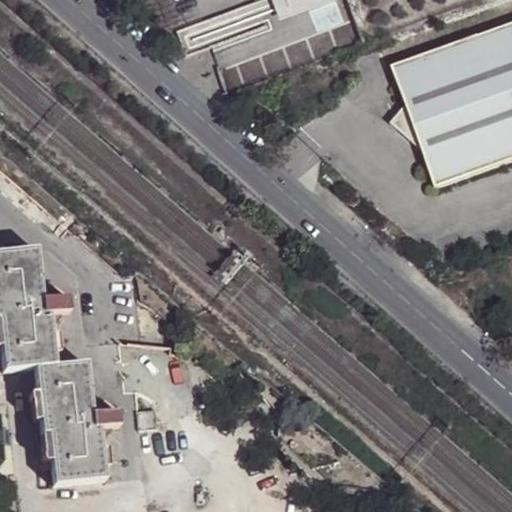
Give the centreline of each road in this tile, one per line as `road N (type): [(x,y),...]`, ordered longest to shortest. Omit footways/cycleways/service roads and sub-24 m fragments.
road 1 (unclassified): [(64,0),(511,400)]
road 2 (unknown): [(273,188),(334,133),(347,131),(428,200),(511,202)]
